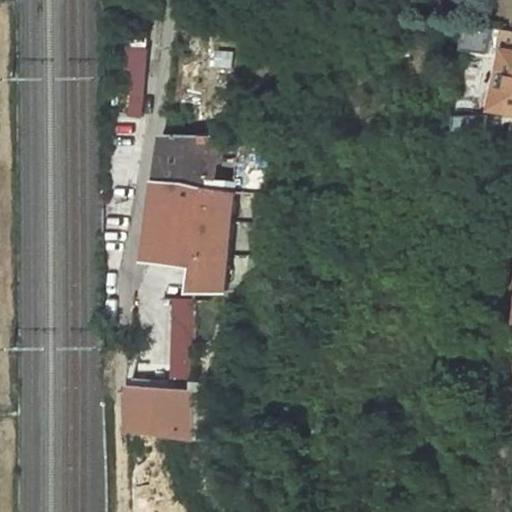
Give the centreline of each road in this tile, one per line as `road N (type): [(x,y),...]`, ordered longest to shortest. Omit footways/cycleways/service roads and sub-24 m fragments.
road 1 (residential): [(169,0),(157,118),(119,321)]
road 2 (track): [(122,511),(119,321)]
